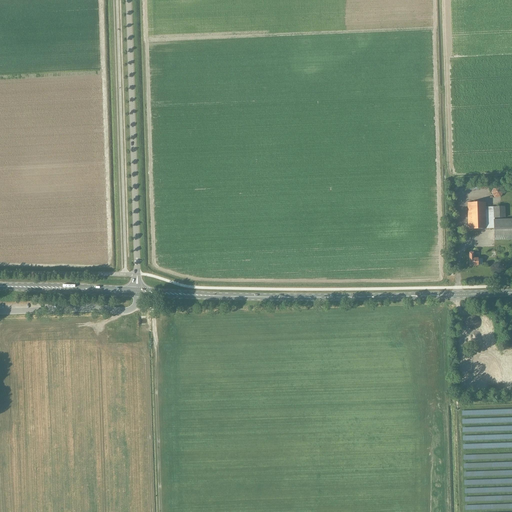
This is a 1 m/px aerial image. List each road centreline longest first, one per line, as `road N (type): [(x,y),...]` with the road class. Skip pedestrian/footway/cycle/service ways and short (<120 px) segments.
road 1 (primary): [(511,292),(215,296)]
road 2 (unknown): [(128,274),(119,0)]
road 3 (unclassified): [(136,273),(128,0)]
road 4 (unclassified): [(0,311),(128,310),(137,294)]
road 5 (primary): [(0,288),(137,294)]
road 6 (unclassified): [(0,272),(136,273)]
road 7 (primary): [(132,288),(0,284)]
